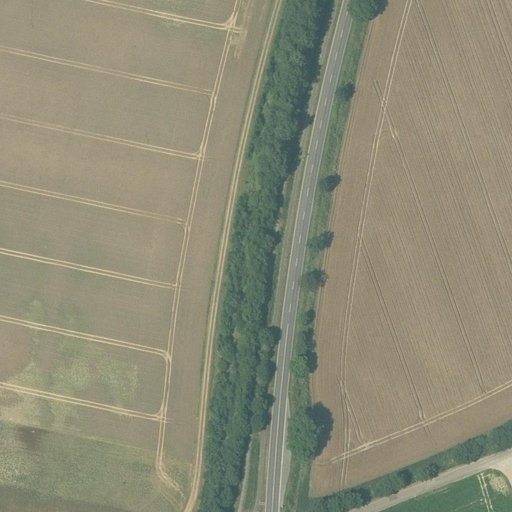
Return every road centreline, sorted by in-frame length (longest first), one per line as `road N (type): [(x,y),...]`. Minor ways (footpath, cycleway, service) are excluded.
road 1 (track): [(185,511),(196,478),(224,234),(277,0)]
road 2 (track): [(325,0),(281,200),(239,511)]
road 3 (secondary): [(272,511),(303,213),(350,0)]
road 4 (tertiary): [(511,452),(365,511)]
